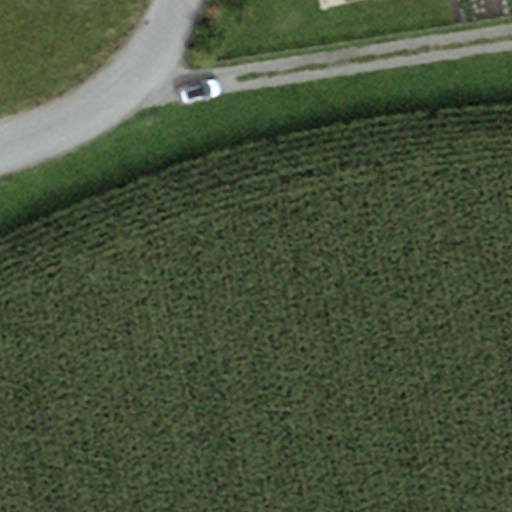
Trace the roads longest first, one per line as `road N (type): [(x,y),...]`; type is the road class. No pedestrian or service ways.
road 1 (track): [(134,82),(186,87),(511,38)]
road 2 (residential): [(0,151),(42,139),(134,82),(179,0)]
